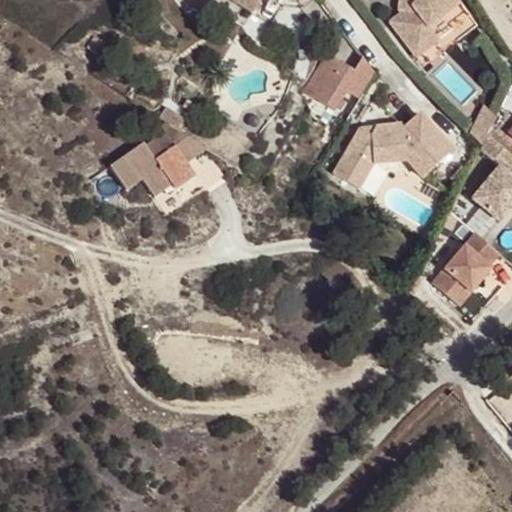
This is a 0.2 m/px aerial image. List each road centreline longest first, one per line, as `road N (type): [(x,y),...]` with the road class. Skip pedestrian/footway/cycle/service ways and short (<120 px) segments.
road 1 (unknown): [(246,511),(370,358),(377,301),(356,260),(311,243),(124,258),(0,212)]
road 2 (residential): [(463,363),(410,401),(311,511)]
